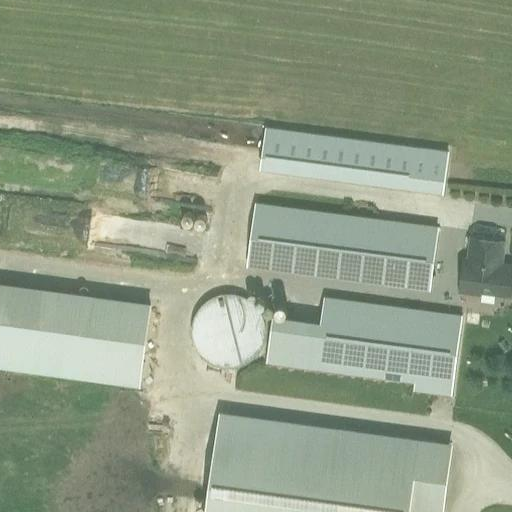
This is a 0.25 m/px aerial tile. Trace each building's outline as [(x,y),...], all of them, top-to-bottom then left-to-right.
[(266,127),(261,168),(442,191),(447,151),(266,127)] [(211,181),(204,182),(207,205),(229,202),(226,185),(212,187),(211,181)] [(428,288),(436,227),(256,203),(248,265),(428,288)] [(117,219),(113,244),(206,258),(210,233),(117,219)] [(509,296),(511,269),(511,264),(500,263),(503,239),(469,235),(466,259),(462,258),(458,292),(478,295),(478,292),(509,296)] [(0,281),(0,366),(147,384),(157,300),(0,281)] [(218,366),(228,367),(237,366),(245,363),(253,358),(259,351),(263,343),(265,333),(265,324),(262,315),(258,307),(251,301),(243,296),(234,294),(225,293),(216,295),(208,300),(201,306),(195,314),(192,322),(192,331),(193,341),(197,349),(203,356),(210,362),(218,366)] [(267,362),(316,368),(415,382),(414,389),(450,394),(461,314),(325,296),(322,321),(274,315),(267,362)] [(410,511),(410,510),(422,511),(443,511),(453,442),(220,411),(205,511),(410,511)]
